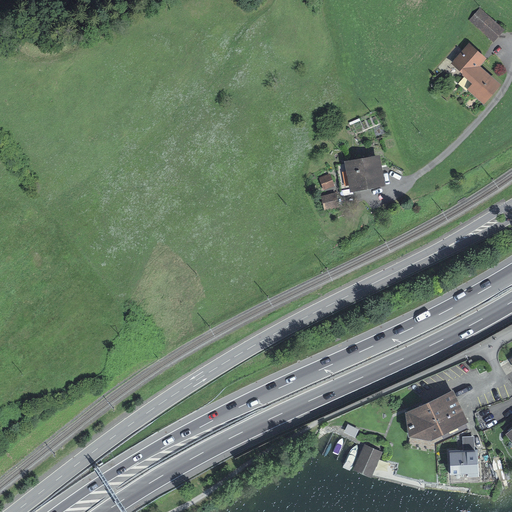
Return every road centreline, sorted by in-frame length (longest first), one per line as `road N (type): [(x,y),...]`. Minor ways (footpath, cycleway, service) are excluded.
road 1 (trunk): [(511,273),(159,446),(56,511)]
road 2 (primary): [(405,267),(191,383),(15,511)]
road 3 (trunk): [(104,511),(206,450),(511,301)]
road 4 (track): [(511,72),(451,149),(383,196)]
road 5 (primary): [(511,203),(405,267)]
